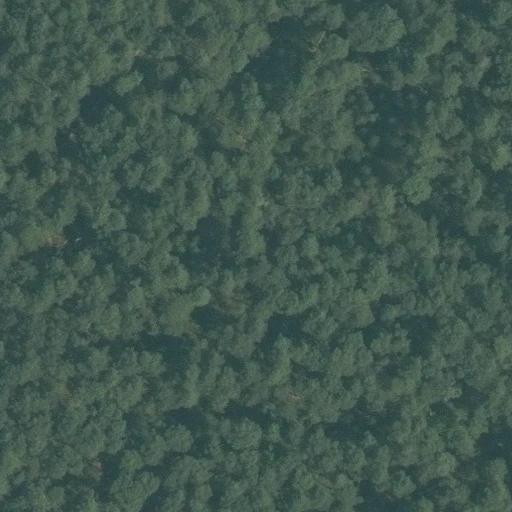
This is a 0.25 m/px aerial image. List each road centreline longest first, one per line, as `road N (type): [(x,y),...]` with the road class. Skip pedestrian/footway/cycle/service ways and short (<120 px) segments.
road 1 (track): [(0,229),(182,0)]
road 2 (track): [(363,511),(511,434)]
